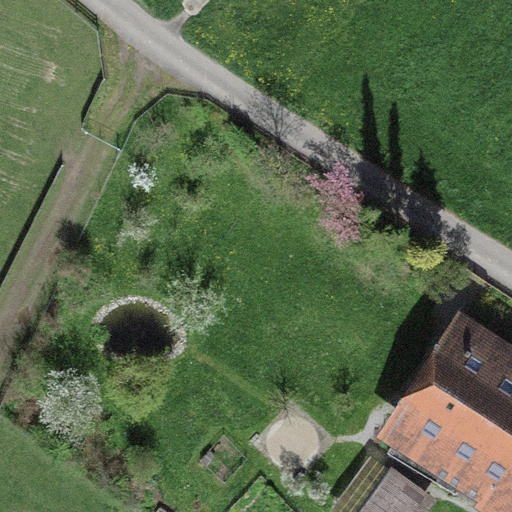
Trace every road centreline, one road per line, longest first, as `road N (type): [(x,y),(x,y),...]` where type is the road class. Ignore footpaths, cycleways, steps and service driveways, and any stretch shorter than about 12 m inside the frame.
road 1 (unclassified): [(511,272),(106,0)]
road 2 (track): [(158,41),(0,363)]
